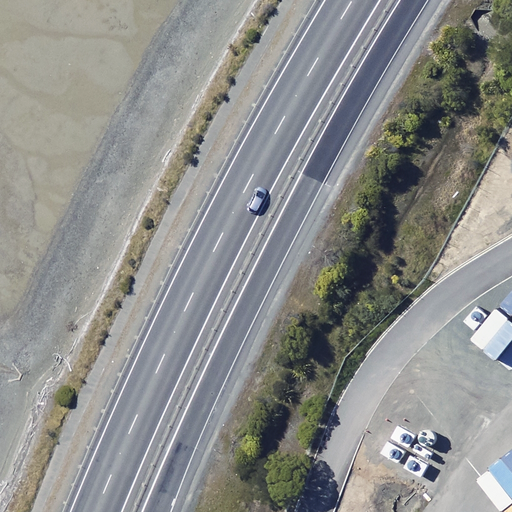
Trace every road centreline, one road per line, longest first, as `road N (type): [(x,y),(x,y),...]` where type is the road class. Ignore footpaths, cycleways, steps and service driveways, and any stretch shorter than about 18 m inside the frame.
road 1 (trunk): [(414,0),(265,259),(153,511)]
road 2 (trunk): [(96,511),(248,185),(354,0)]
